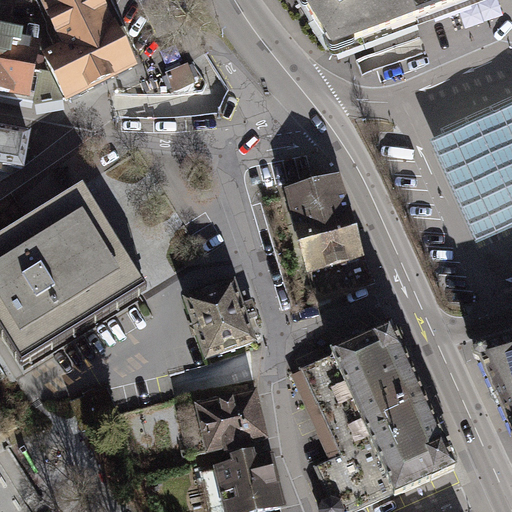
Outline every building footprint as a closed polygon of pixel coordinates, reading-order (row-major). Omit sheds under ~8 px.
[(66,48),(45,59),(69,106),(137,71),(101,0),(42,0),(66,48)] [(302,0),(303,1),(334,51),(467,2),(472,0),(302,0)] [(0,100),(32,107),(60,102),(50,76),(39,72),(42,51),(24,48),(26,42),(0,37),(0,100)] [(511,232),(511,107),(429,145),(476,249),(511,232)] [(0,131),(0,175),(2,176),(3,170),(26,174),(32,137),(0,131)] [(338,182),(288,195),(318,302),(372,283),(361,258),(338,182)] [(0,246),(0,324),(26,368),(149,293),(108,226),(88,193),(0,246)] [(235,296),(190,312),(209,365),(254,349),(235,296)] [(361,511),(455,470),(391,328),(300,369),(315,405),(325,425),(339,458),(315,469),(330,502),(323,505),(325,511),(361,511)] [(511,430),(511,343),(477,354),(511,430)] [(107,393),(84,402),(94,428),(117,418),(107,393)] [(252,398),(193,412),(204,458),(263,444),(252,398)] [(281,511),(272,463),(216,474),(223,511),(281,511)]
